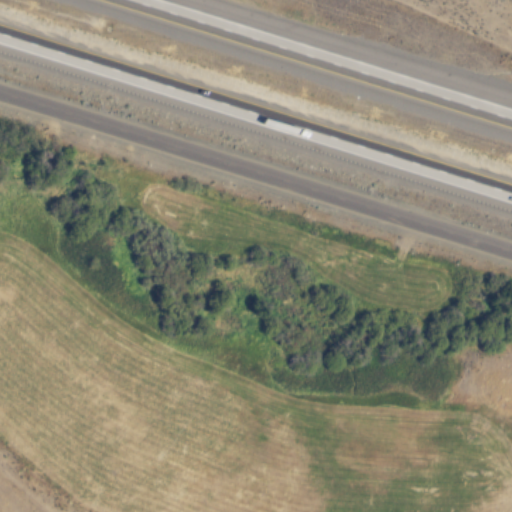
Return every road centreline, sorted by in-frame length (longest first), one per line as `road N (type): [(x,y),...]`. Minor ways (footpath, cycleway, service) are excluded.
road 1 (motorway): [(0,24),(511,189)]
road 2 (tertiary): [(511,251),(0,92)]
road 3 (motorway): [(511,118),(131,0)]
